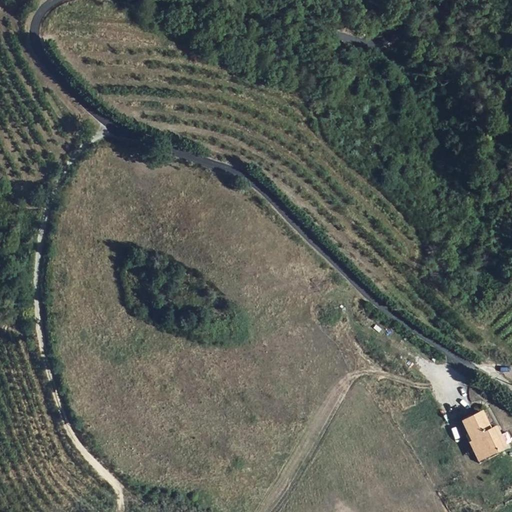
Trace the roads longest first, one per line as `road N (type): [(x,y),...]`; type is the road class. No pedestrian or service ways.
road 1 (unclassified): [(511,389),(384,309),(243,177),(105,122),(33,44),(38,10),(50,0)]
road 2 (track): [(122,511),(118,488),(66,424),(40,349),(47,200)]
road 3 (unclassified): [(126,0),(372,43),(404,26),(411,0)]
